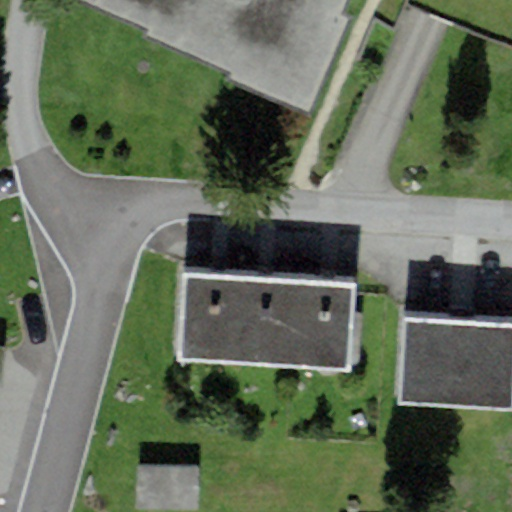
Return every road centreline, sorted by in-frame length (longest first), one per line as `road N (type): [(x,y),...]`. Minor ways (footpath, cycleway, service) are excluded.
road 1 (residential): [(82,231),(158,199),(511,224)]
road 2 (residential): [(40,511),(76,373),(82,231)]
road 3 (residential): [(82,231),(44,188),(26,130),(28,0)]
